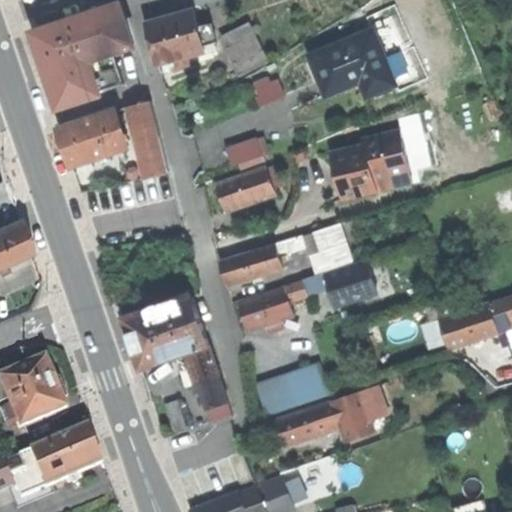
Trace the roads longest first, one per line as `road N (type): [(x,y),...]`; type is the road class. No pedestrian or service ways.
road 1 (residential): [(238,427),(227,335),(136,0)]
road 2 (secondary): [(0,52),(87,307)]
road 3 (secondary): [(87,307),(144,479)]
road 4 (unknown): [(159,90),(26,129)]
